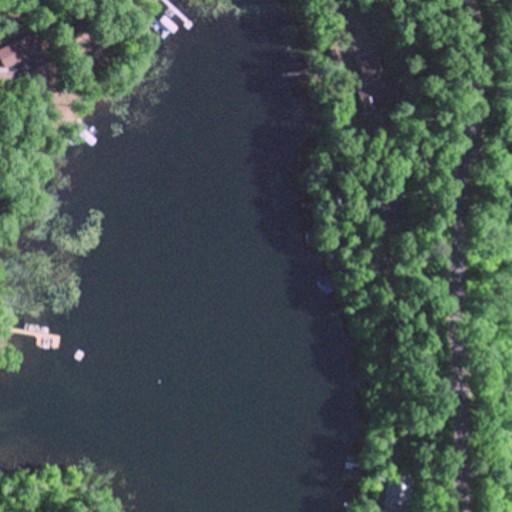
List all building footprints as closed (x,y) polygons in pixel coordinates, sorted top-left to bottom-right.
[(68,16),(77,19),(73,30),(64,27),(68,16)] [(0,44),(25,30),(40,57),(32,71),(21,69),(17,62),(15,58),(1,66),(0,64),(0,44)] [(324,49),(328,46),(333,46),(338,62),(334,64),(329,65),(324,49)] [(351,89),(360,86),(358,81),(360,80),(357,71),(351,54),(373,46),(382,73),(383,73),(385,78),(396,75),(402,94),(367,106),(359,109),(358,109),(351,89)] [(370,127),(390,125),(391,136),(372,139),(370,127)] [(374,199),(400,190),(407,212),(383,220),(380,209),(377,210),(375,209),(373,202),(374,199)] [(360,462),(380,462),(380,470),(360,470),(360,462)] [(382,471),(408,474),(405,501),(390,499),(390,502),(383,501),(383,499),(379,499),(380,488),(382,471)]
